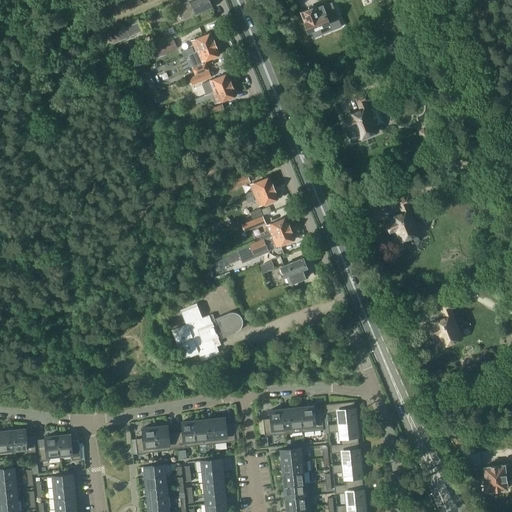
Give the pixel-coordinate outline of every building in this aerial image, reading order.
[(184,20),(213,7),(209,0),(191,0),(178,6),(184,20)] [(312,8),(302,12),(303,15),(306,22),(305,22),(309,31),(310,30),(313,38),(314,37),(314,36),(322,33),(320,26),(329,23),(329,24),(339,20),(332,2),(322,6),(317,8),(317,7),(316,6),(312,8)] [(131,39),(130,37),(143,31),(139,22),(108,35),(112,45),(126,39),(127,40),(131,39)] [(409,24),(394,30),(398,41),(413,35),(409,24)] [(197,51),(216,43),(212,31),(192,39),(197,51)] [(173,38),(164,42),(167,50),(177,46),(173,38)] [(206,62),(205,60),(221,54),(216,43),(197,51),(188,55),(193,67),(192,68),(195,75),(203,72),(209,70),(206,62)] [(183,57),(188,55),(194,52),(192,47),(182,52),(183,57)] [(53,66),(45,69),(47,75),(55,72),(53,66)] [(193,76),(191,77),(194,84),(212,77),(209,70),(203,72),(195,75),(193,76)] [(228,73),(203,82),(207,94),(213,91),(233,84),(228,73)] [(384,78),(382,73),(375,75),(377,81),(384,78)] [(215,96),(212,97),(215,104),(233,96),(237,95),(233,84),(213,91),(215,96)] [(148,88),(150,94),(157,91),(155,86),(149,88),(148,88)] [(195,98),(197,103),(212,97),(215,96),(213,91),(207,94),(195,98)] [(348,118),(344,119),(348,128),(348,129),(352,127),(353,126),(354,129),(356,133),(357,132),(360,138),(380,131),(377,125),(385,122),(378,105),(371,107),(368,100),(371,99),(370,96),(368,91),(357,95),(358,96),(358,97),(362,108),(355,110),(357,114),(348,118)] [(222,104),(210,109),(212,115),(225,110),(222,104)] [(235,181),(228,184),(231,189),(237,187),(249,182),(247,176),(235,181)] [(255,195),(259,194),(275,187),(270,176),(251,184),(255,195)] [(275,187),(259,194),(255,195),(260,207),(279,198),(275,187)] [(420,233),(408,203),(412,202),(409,194),(397,198),(402,211),(398,213),(399,217),(387,222),(386,220),(386,221),(390,231),(395,229),(398,235),(399,235),(402,240),(411,237),(413,243),(419,240),(417,234),(420,233)] [(352,205),(360,207),(361,199),(353,198),(352,205)] [(263,215),(261,210),(260,208),(251,212),(253,219),(263,215)] [(263,216),(248,222),(251,229),(266,223),(263,216)] [(270,232),(260,236),(260,237),(260,238),(261,240),(291,228),(287,217),(271,224),(270,224),(267,225),(270,232)] [(238,251),(231,253),(235,262),(242,259),(243,262),(255,257),(254,254),(268,248),(266,243),(274,240),(277,247),(296,239),(291,228),(261,240),(237,250),(238,251)] [(308,276),(305,269),(307,268),(303,258),(282,267),(286,276),(287,276),(290,284),(308,276)] [(262,274),(271,270),(275,268),(272,260),(259,266),(262,274)] [(216,282),(231,276),(229,271),(214,278),(216,282)] [(461,338),(449,309),(453,307),(450,301),(440,305),(444,317),(439,319),(440,322),(429,326),(429,325),(428,325),(432,335),(438,333),(440,340),(442,339),(444,345),(461,338)] [(199,353),(202,361),(213,357),(219,354),(216,347),(221,345),(216,333),(220,332),(222,338),(236,333),(239,331),(242,329),(243,325),(243,322),(242,318),(240,315),(237,313),(233,313),(229,313),(214,319),(212,314),(209,316),(209,315),(202,318),(196,304),(181,310),(187,324),(172,330),(184,359),(199,353)] [(354,401),(326,404),(327,412),(337,411),(338,423),(338,424),(357,422),(354,401)] [(322,412),(314,413),(313,405),(301,407),(303,432),(324,429),(322,412)] [(303,432),(301,407),(283,409),(285,433),(303,432)] [(263,419),(265,436),(285,433),(283,409),(270,410),(271,418),(263,419)] [(225,423),(225,417),(212,418),(215,443),(235,441),(233,422),(225,423)] [(212,418),(194,420),(197,445),(215,443),(212,418)] [(182,421),(183,431),(176,432),(176,433),(177,448),(186,447),(186,446),(197,445),(194,420),(182,421)] [(338,423),(328,424),(329,432),(339,431),(340,444),(359,442),(357,422),(338,424),(338,423)] [(170,450),(170,449),(177,448),(176,433),(176,432),(168,433),(168,425),(167,426),(167,425),(155,426),(157,447),(158,451),(170,450)] [(155,426),(143,428),(144,437),(136,438),(137,454),(146,453),(146,452),(158,451),(155,426)] [(36,451),(34,435),(26,436),(26,428),(13,430),(15,449),(27,448),(27,452),(36,451)] [(0,451),(15,449),(13,430),(0,431),(0,451)] [(70,434),(58,435),(60,455),(72,454),(72,460),(81,459),(79,443),(71,444),(70,434)] [(58,435),(45,436),(46,444),(38,445),(40,461),(49,460),(48,456),(60,455),(58,435)] [(359,442),(340,444),(330,445),(331,453),(341,452),(343,464),(361,462),(359,442)] [(305,447),(281,450),(282,462),(307,460),(305,447)] [(221,458),(202,460),(203,471),(222,469),(221,458)] [(282,462),(283,474),(303,472),(308,472),(307,460),(302,460),(282,462)] [(343,464),(332,465),(333,473),(343,472),(345,484),(345,485),(363,483),(361,462),(343,464)] [(486,489),(507,487),(506,475),(511,474),(511,472),(511,462),(502,463),(484,465),(485,477),(479,478),(481,489),(486,488),(486,489)] [(164,464),(145,466),(146,477),(165,475),(164,464)] [(14,468),(0,469),(0,480),(15,478),(14,468)] [(222,469),(203,471),(204,482),(223,480),(222,469)] [(303,472),(283,474),(285,486),(309,483),(304,483),(303,472)] [(74,485),(72,474),(53,476),(54,487),(74,485)] [(166,486),(165,475),(146,477),(147,488),(166,486)] [(0,491),(16,489),(15,478),(0,480),(0,491)] [(223,480),(204,482),(205,493),(224,491),(223,480)] [(284,487),(285,498),(310,495),(309,483),(285,486),(285,487),(284,487)] [(347,505),(365,503),(363,483),(345,485),(345,484),(334,485),(335,494),(346,493),(347,504),(347,505)] [(74,485),(54,487),(55,498),(75,496),(74,485)] [(166,486),(147,488),(148,499),(168,497),(166,486)] [(0,501),(18,500),(16,489),(0,491),(0,501)] [(205,493),(206,504),(226,502),(224,491),(205,493)] [(310,495),(285,498),(286,510),(312,507),(310,495)] [(75,496),(55,498),(56,509),(76,507),(75,496)] [(168,497),(148,499),(149,510),(169,508),(168,497)] [(18,500),(0,501),(0,511),(19,511),(18,500)] [(226,511),(226,502),(206,504),(206,511),(226,511)] [(337,506),(337,511),(366,511),(365,503),(347,505),(347,504),(337,506)]
